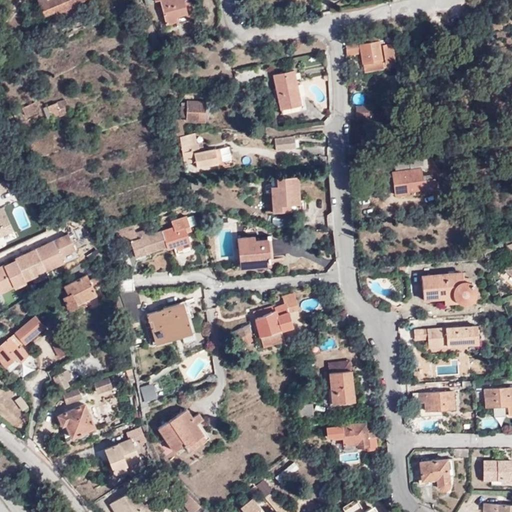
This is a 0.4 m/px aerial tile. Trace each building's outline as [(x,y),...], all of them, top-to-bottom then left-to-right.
[(85,0),(38,0),(45,16),(52,13),(54,16),(68,11),(67,8),(85,0)] [(154,0),(154,1),(158,0),(159,0),(166,24),(177,22),(176,17),(187,14),(184,4),(188,3),(187,0),(154,0)] [(360,41),(348,43),(347,55),(361,53),(364,70),(383,68),(383,63),(395,61),(395,55),(393,44),(386,45),(385,41),(360,44),(360,41)] [(275,74),(282,109),(300,105),(299,100),(301,100),(295,70),(275,74)] [(364,93),(352,92),(352,103),(364,104),(364,93)] [(58,102),(44,107),(48,119),(53,117),(53,118),(61,115),(70,113),(67,100),(58,102)] [(207,121),(208,103),(187,101),(186,120),(207,121)] [(37,102),(23,107),(27,116),(40,110),(37,102)] [(355,111),(356,122),(369,121),(368,110),(355,111)] [(180,119),(174,121),(177,137),(179,136),(184,135),(180,119)] [(179,136),(188,175),(191,175),(190,171),(194,170),(192,163),(196,162),(198,169),(219,164),(216,149),(195,153),(193,146),(197,145),(194,133),(184,135),(179,136)] [(276,150),(296,147),(294,136),(289,136),(274,139),(276,150)] [(222,149),(223,160),(230,159),(229,149),(222,149)] [(410,161),(411,170),(393,173),(396,195),(409,193),(409,191),(424,189),(424,191),(436,190),(434,179),(424,181),(422,168),(428,168),(426,158),(410,161)] [(395,164),(396,172),(411,170),(410,162),(395,164)] [(299,210),(297,177),(277,178),(277,181),(271,182),(273,211),(299,210)] [(0,194),(9,190),(5,182),(0,184),(0,194)] [(20,230),(31,225),(22,205),(12,210),(20,230)] [(3,207),(0,208),(0,236),(13,230),(3,207)] [(171,222),(172,227),(174,227),(175,230),(185,228),(186,231),(191,230),(186,218),(171,222)] [(174,227),(172,227),(130,240),(135,255),(165,246),(166,249),(179,245),(180,249),(191,245),(186,231),(185,228),(175,230),(174,227)] [(253,241),(252,237),(236,238),(239,268),(269,265),(266,239),(253,241)] [(85,267),(82,262),(68,272),(70,276),(85,267)] [(129,269),(116,271),(119,288),(133,285),(129,269)] [(456,285),(455,273),(421,276),(423,301),(444,299),(454,298),(456,301),(459,303),(463,304),(466,304),(469,303),(472,302),(474,298),(475,295),(475,288),(472,285),(467,282),(462,282),(459,283),(456,285)] [(98,294),(89,274),(64,288),(65,291),(61,293),(70,310),(98,294)] [(141,289),(118,291),(126,315),(127,322),(142,320),(139,302),(143,301),(141,289)] [(254,311),(261,335),(282,330),(293,327),(290,312),(299,310),(295,293),(283,297),(285,304),(277,306),(276,305),(254,311)] [(148,314),(152,327),(156,342),(195,332),(186,300),(167,305),(168,309),(148,314)] [(28,355),(21,346),(24,343),(24,344),(45,327),(36,315),(15,332),(15,333),(10,338),(10,337),(0,345),(0,359),(6,366),(16,358),(20,362),(28,355)] [(232,340),(251,332),(249,325),(230,333),(232,340)] [(479,344),(478,325),(415,329),(415,340),(429,340),(429,348),(479,344)] [(156,342),(152,327),(147,328),(152,344),(156,342)] [(282,330),(261,335),(264,347),(285,341),(282,330)] [(60,357),(69,352),(61,336),(51,340),(53,343),(50,344),(56,355),(58,353),(60,357)] [(9,371),(20,362),(16,358),(6,366),(9,371)] [(329,364),(330,373),(352,371),(351,362),(329,364)] [(62,390),(71,386),(69,382),(73,380),(68,369),(55,375),(62,390)] [(352,371),(330,373),(332,401),(354,399),(352,371)] [(107,379),(94,383),(98,393),(111,389),(107,379)] [(153,381),(139,386),(145,401),(159,397),(153,381)] [(511,406),(511,416),(511,415),(511,387),(484,389),(486,408),(511,406)] [(82,399),(77,389),(63,395),(67,405),(82,399)] [(455,409),(454,391),(413,394),(413,403),(425,403),(425,410),(455,409)] [(297,404),(299,420),(315,419),(314,403),(297,404)] [(94,427),(84,404),(57,416),(68,438),(94,427)] [(185,444),(186,446),(205,434),(193,416),(188,409),(159,428),(174,451),(185,444)] [(205,434),(186,446),(190,451),(211,438),(201,422),(204,419),(200,412),(193,416),(205,434)] [(367,428),(366,422),(327,424),(327,434),(333,434),(334,436),(343,435),(344,444),(356,443),(356,446),(365,445),(365,449),(376,449),(375,436),(377,435),(376,427),(367,428)] [(140,425),(126,431),(129,439),(106,447),(111,459),(108,460),(112,469),(124,464),(140,458),(133,441),(139,439),(144,437),(140,425)] [(165,455),(172,452),(166,439),(159,443),(165,455)] [(334,448),(342,448),(342,439),(334,439),(334,448)] [(468,458),(469,449),(453,449),(453,458),(468,458)] [(452,474),(451,459),(420,461),(422,480),(435,480),(436,482),(439,486),(442,487),(445,487),(447,485),(448,483),(449,481),(448,475),(452,474)] [(511,461),(484,460),(484,479),(499,480),(499,482),(511,482),(511,461)] [(155,462),(147,467),(153,475),(160,470),(155,462)] [(126,469),(124,464),(112,469),(114,473),(126,469)] [(25,477),(22,473),(14,480),(18,484),(25,477)] [(264,478),(254,485),(264,497),(273,489),(264,478)] [(192,511),(199,507),(181,489),(175,494),(189,511),(192,511)] [(142,505),(132,490),(110,503),(115,511),(151,511),(146,503),(142,505)] [(230,511),(265,511),(253,496),(235,509),(235,508),(230,511)] [(357,498),(342,505),(345,511),(360,511),(364,511),(357,498)]
